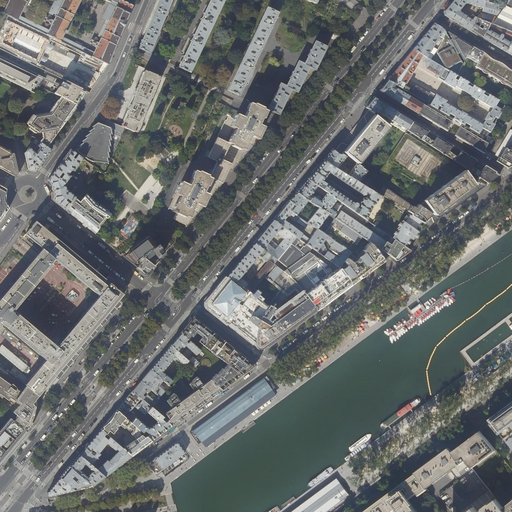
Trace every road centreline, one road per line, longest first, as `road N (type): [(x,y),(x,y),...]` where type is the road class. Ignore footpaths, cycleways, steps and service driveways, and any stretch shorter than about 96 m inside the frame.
road 1 (primary): [(399,0),(157,297)]
road 2 (residential): [(511,183),(267,366)]
road 3 (residential): [(267,366),(87,499),(46,508),(23,495)]
road 4 (primary): [(186,300),(363,86)]
road 5 (primary): [(157,297),(3,482)]
road 6 (primary): [(23,495),(176,312)]
road 7 (tertiary): [(36,185),(114,77),(146,0)]
road 8 (residential): [(511,383),(338,511)]
road 9 (residential): [(363,86),(511,177)]
road 10 (residential): [(39,204),(157,297)]
